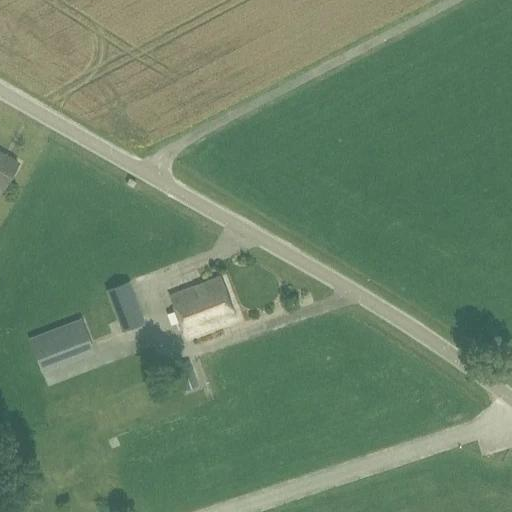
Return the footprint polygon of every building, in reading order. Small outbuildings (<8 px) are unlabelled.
[(4,190),(18,164),(0,152),(0,188),(4,190)] [(187,338),(238,319),(222,278),(171,297),(187,338)] [(122,331),(145,323),(129,282),(107,290),(122,331)] [(42,373),(95,352),(82,318),(29,338),(42,373)] [(185,392),(199,387),(190,362),(176,368),(185,392)]
